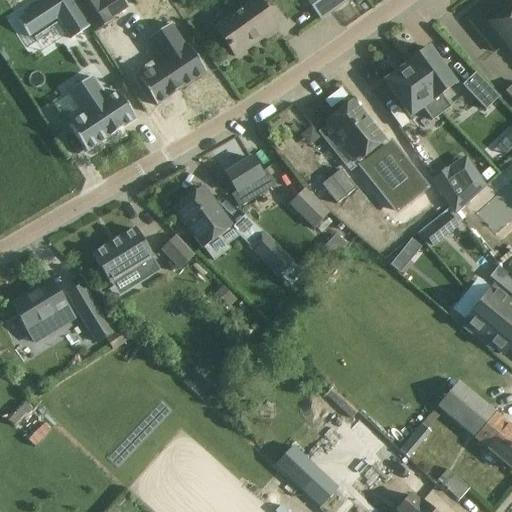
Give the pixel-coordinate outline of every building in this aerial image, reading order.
[(48,0),(21,18),(17,21),(19,24),(28,38),(57,19),(70,40),(89,28),(70,0),(48,0)] [(73,0),(93,29),(95,33),(112,22),(110,19),(111,19),(127,8),(122,0),(73,0)] [(140,0),(154,22),(178,7),(174,0),(140,0)] [(277,28),(257,0),(215,30),(235,58),(253,45),(250,41),(256,37),(259,41),(277,28)] [(348,0),(304,0),(320,21),(348,0)] [(511,3),(503,12),(494,2),(469,22),(494,53),(504,45),(511,53),(511,3)] [(138,80),(140,83),(155,106),(168,98),(169,98),(181,90),(181,89),(205,73),(205,72),(188,47),(187,47),(185,48),(175,33),(154,47),(153,48),(162,63),(156,67),(138,80)] [(428,49),(406,65),(441,114),(450,108),(441,95),(454,85),(428,49)] [(405,66),(383,82),(409,118),(422,109),(431,122),(441,114),(406,65),(405,65),(405,66)] [(498,98),(475,73),(461,86),(485,111),(498,98)] [(83,116),(68,126),(86,153),(109,137),(118,132),(122,129),(121,129),(135,120),(118,93),(106,101),(92,79),(89,81),(70,93),(69,94),(83,116)] [(380,138),(352,103),(326,124),(348,151),(342,156),(354,172),(359,178),(389,155),(378,140),(380,138)] [(260,174),(251,159),(225,174),(235,192),(231,195),(238,208),(274,187),(265,171),(260,174)] [(454,216),(484,189),(469,164),(452,175),(449,170),(432,181),(454,216)] [(439,217),(402,170),(366,198),(403,245),(439,217)] [(315,178),(307,185),(318,197),(326,190),(315,178)] [(511,179),(479,209),(500,231),(511,220),(511,179)] [(230,227),(202,189),(174,209),(202,247),(230,227)] [(327,214),(304,191),(290,205),(313,228),(327,214)] [(335,207),(329,214),(339,222),(345,215),(335,207)] [(421,234),(433,249),(459,227),(447,213),(421,234)] [(134,230),(92,256),(102,273),(109,284),(136,267),(145,283),(160,274),(151,258),(134,230)] [(293,262),(263,233),(248,249),(278,278),(293,262)] [(339,236),(330,246),(340,255),(349,245),(339,236)] [(193,257),(175,237),(161,250),(180,269),(193,257)] [(333,290),(347,303),(370,279),(355,265),(333,290)] [(511,283),(498,266),(489,278),(511,295),(511,283)] [(26,296),(10,305),(21,322),(27,333),(34,344),(59,329),(52,318),(66,309),(60,298),(50,281),(35,290),(36,292),(27,298),(26,296)] [(105,323),(82,285),(66,295),(96,344),(105,339),(113,352),(131,340),(123,328),(113,334),(112,333),(120,328),(113,318),(105,323)] [(477,305),(511,333),(511,305),(491,288),(477,305)] [(511,351),(511,333),(477,305),(463,323),(504,355),(509,349),(511,351)] [(44,389),(36,382),(25,393),(33,401),(44,389)] [(511,428),(458,383),(437,407),(511,471),(511,428)] [(0,395),(0,424),(2,427),(17,415),(0,395)] [(421,425),(399,451),(401,453),(408,459),(431,433),(427,430),(421,425)] [(345,482),(316,456),(294,480),(328,511),(358,511),(353,507),(354,506),(337,490),(345,482)] [(469,490),(447,470),(437,480),(459,501),(469,490)] [(419,504),(410,495),(396,511),(397,511),(430,511),(420,503),(419,504)]
